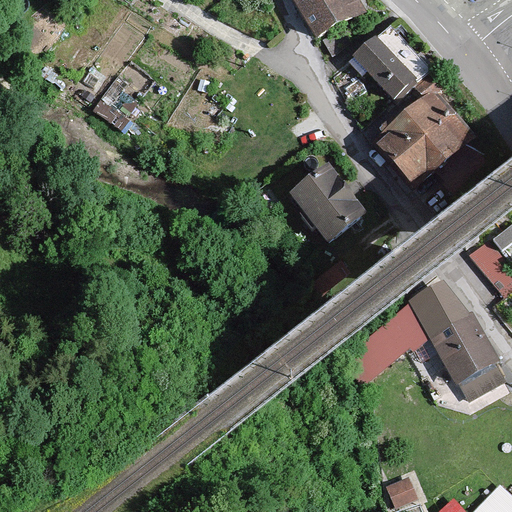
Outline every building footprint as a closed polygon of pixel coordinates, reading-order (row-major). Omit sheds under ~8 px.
[(365,12),(356,0),(292,0),(324,43),(365,12)] [(436,72),(393,27),(354,65),(397,110),(436,72)] [(480,147),(437,95),(373,146),(416,199),(480,147)] [(371,218),(328,170),(290,204),(333,252),(371,218)] [(511,225),(497,234),(511,259),(511,225)] [(511,261),(494,237),(472,253),(505,297),(511,292),(511,261)] [(511,385),(445,279),(408,302),(473,408),(511,385)] [(400,508),(422,498),(412,476),(390,486),(400,508)] [(442,511),(511,511),(511,490),(504,482),(474,511),(472,511),(456,496),(441,511),(442,511)]
